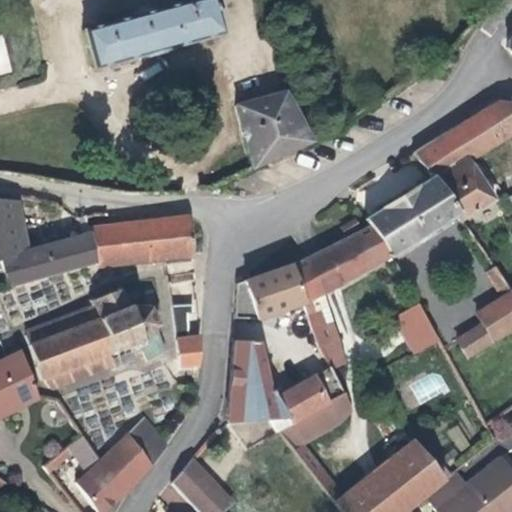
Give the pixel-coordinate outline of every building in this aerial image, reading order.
[(210,0),(200,0),(82,32),(93,72),(144,57),(144,59),(169,52),(169,51),(221,35),(210,0)] [(0,73),(12,70),(2,34),(0,34),(0,73)] [(233,108),(251,170),(309,144),(282,95),(233,108)] [(431,179),(456,216),(460,221),(495,201),(470,162),(511,135),(511,108),(509,105),(494,104),(413,155),(429,180),(431,179)] [(371,208),(422,181),(412,162),(360,189),(371,208)] [(365,221),(368,226),(390,259),(456,216),(431,179),(429,180),(365,221)] [(0,270),(6,291),(93,266),(88,230),(87,217),(80,220),(83,239),(21,255),(12,204),(0,203),(0,270)] [(355,219),(345,225),(349,231),(359,225),(355,219)] [(88,230),(93,266),(93,268),(191,258),(187,220),(130,224),(88,230)] [(289,267),(302,305),(319,298),(390,259),(368,226),(289,267)] [(170,293),(191,293),(191,264),(170,264),(170,293)] [(289,267),(243,283),(255,321),(302,305),(289,267)] [(509,294),(491,268),(482,276),(498,302),(509,294)] [(121,298),(123,292),(118,289),(115,294),(95,302),(94,300),(87,303),(89,310),(24,336),(23,339),(38,382),(41,380),(50,391),(111,368),(107,357),(108,357),(109,359),(114,357),(113,354),(135,344),(138,352),(140,351),(145,362),(163,354),(155,333),(159,327),(155,326),(154,320),(157,319),(154,315),(153,316),(148,311),(150,309),(147,306),(143,308),(129,308),(128,305),(124,306),(121,298)] [(511,299),(509,294),(498,302),(474,317),(480,326),(456,342),(466,357),(511,328),(511,299)] [(319,298),(302,305),(313,332),(331,324),(319,298)] [(189,330),(189,305),(174,304),(174,330),(189,330)] [(438,345),(417,308),(395,320),(416,357),(438,345)] [(313,332),(321,349),(338,341),(331,324),(313,332)] [(177,369),(194,370),(197,340),(174,341),(177,369)] [(231,343),(228,393),(266,389),(257,344),(231,343)] [(18,354),(0,363),(0,419),(35,401),(18,354)] [(415,405),(449,393),(440,370),(406,383),(415,405)] [(273,400),(289,426),(324,405),(311,379),(273,400)] [(228,393),(227,424),(250,458),(281,438),(277,433),(289,426),(273,400),(266,389),(228,393)] [(341,396),(324,405),(335,426),(348,411),(341,396)] [(281,438),(338,511),(404,511),(422,498),(441,484),(410,444),(342,498),(302,446),(335,426),(324,405),(289,426),(277,433),(281,438)] [(127,437),(149,466),(163,449),(141,423),(127,437)] [(76,487),(93,511),(103,511),(127,490),(149,466),(127,437),(76,487)] [(87,447),(82,439),(45,469),(50,477),(87,447)] [(455,472),(441,484),(422,498),(433,511),(511,511),(511,474),(499,458),(464,485),(455,472)] [(190,462),(171,485),(196,511),(223,511),(231,506),(190,462)]
